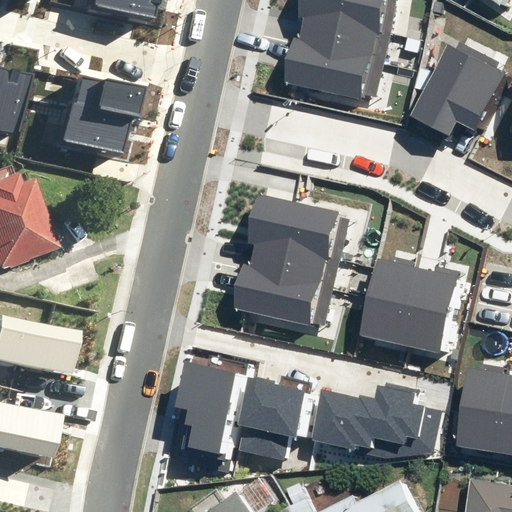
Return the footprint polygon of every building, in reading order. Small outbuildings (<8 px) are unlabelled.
[(153,18),(157,0),(96,0),(96,4),(153,18)] [(317,0),(297,81),(374,100),(398,0),(317,0)] [(451,44),(415,117),(453,135),(459,123),(480,133),(509,72),(451,44)] [(34,74),(7,67),(0,97),(0,128),(21,133),(34,74)] [(146,88),(79,75),(72,102),(131,116),(140,117),(146,88)] [(375,114),(305,86),(293,117),(311,125),(301,149),(330,162),(320,184),(340,193),(375,114)] [(123,152),(131,116),(72,102),(64,139),(123,152)] [(0,267),(60,247),(35,176),(23,180),(19,168),(0,174),(0,267)] [(423,187),(394,182),(388,222),(416,226),(423,187)] [(354,211),(274,194),(250,307),(331,324),(354,211)] [(376,260),(361,335),(446,353),(461,278),(376,260)] [(0,359),(61,374),(71,332),(0,314),(0,359)] [(176,454),(223,465),(245,372),(192,360),(180,408),(186,409),(176,454)] [(511,372),(469,366),(456,444),(511,452),(511,372)] [(308,391),(246,376),(229,446),(279,457),(285,435),(297,438),(308,391)] [(378,402),(327,390),(316,438),(374,452),(378,438),(432,451),(440,416),(418,411),(422,393),(383,384),(378,402)] [(0,448),(42,459),(53,416),(0,403),(0,448)] [(290,500),(274,475),(219,511),(278,511),(277,509),(290,500)] [(511,511),(511,480),(471,475),(465,511),(511,511)] [(365,493),(326,511),(430,511),(413,477),(368,499),(365,493)]
